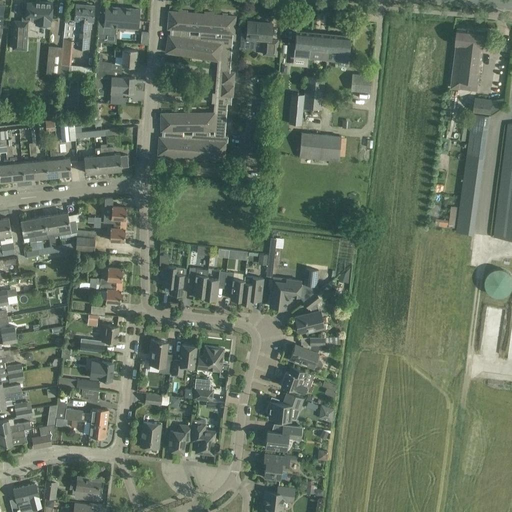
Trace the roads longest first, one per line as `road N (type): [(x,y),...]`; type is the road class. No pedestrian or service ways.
road 1 (residential): [(397,489),(354,485),(414,0)]
road 2 (residential): [(229,482),(254,335),(242,323),(148,308),(137,187)]
road 3 (residential): [(144,168),(234,175),(243,171),(247,126)]
road 4 (residential): [(0,202),(137,187)]
road 5 (residential): [(154,62),(205,72),(203,98),(151,99)]
road 6 (residential): [(0,467),(68,453),(121,456)]
road 7 (residential): [(121,456),(134,336)]
